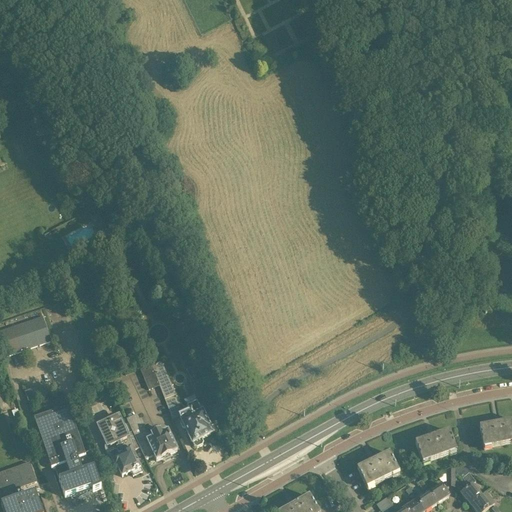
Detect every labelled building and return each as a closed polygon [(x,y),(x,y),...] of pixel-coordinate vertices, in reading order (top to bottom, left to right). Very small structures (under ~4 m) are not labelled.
[(0,338),(7,357),(50,342),(42,319),(0,333),(0,338)] [(161,362),(151,366),(159,387),(165,401),(174,396),(161,362)] [(159,387),(151,366),(140,371),(148,391),(159,387)] [(33,401),(29,391),(24,392),(28,403),(33,401)] [(187,406),(189,412),(184,415),(183,413),(179,415),(194,448),(197,449),(202,447),(203,444),(201,440),(210,436),(207,428),(208,427),(194,397),(184,401),(187,406)] [(101,489),(93,467),(96,466),(89,454),(84,455),(68,408),(34,420),(51,470),(55,469),(59,481),(65,499),(70,497),(70,498),(91,490),(92,493),(96,491),(101,489)] [(126,421),(132,433),(140,449),(145,461),(153,457),(156,462),(177,452),(168,432),(162,435),(160,432),(147,438),(140,424),(141,424),(140,421),(139,421),(137,416),(126,421)] [(140,449),(132,433),(128,435),(120,419),(116,417),(99,425),(97,430),(105,446),(110,448),(112,453),(109,455),(115,468),(117,468),(122,478),(131,474),(133,478),(142,473),(132,453),(140,449)] [(511,422),(497,425),(479,429),(483,450),(511,444),(511,422)] [(449,433),(432,439),(415,444),(422,465),(456,453),(449,433)] [(389,455),(373,463),(357,470),(366,490),(398,474),(389,455)] [(40,511),(38,503),(35,495),(22,499),(19,489),(36,484),(29,464),(0,473),(0,496),(3,506),(1,506),(2,511),(40,511)] [(468,488),(460,495),(469,506),(481,497),(472,486),(475,483),(468,475),(467,467),(455,469),(456,475),(462,474),(465,478),(462,480),(468,488)] [(447,471),(446,488),(454,488),(455,470),(447,471)] [(421,482),(417,484),(422,491),(426,488),(421,482)] [(441,485),(429,493),(437,506),(449,497),(441,485)] [(414,496),(409,489),(405,492),(410,499),(414,496)] [(429,493),(417,501),(423,511),(426,511),(437,506),(429,493)] [(486,493),(481,497),(469,506),(474,511),(485,511),(494,505),(494,503),(486,493)] [(317,511),(309,497),(293,506),(282,511),(317,511)] [(380,511),(381,511),(392,506),(387,499),(376,506),(380,511)] [(423,511),(417,501),(404,509),(406,511),(423,511)]
